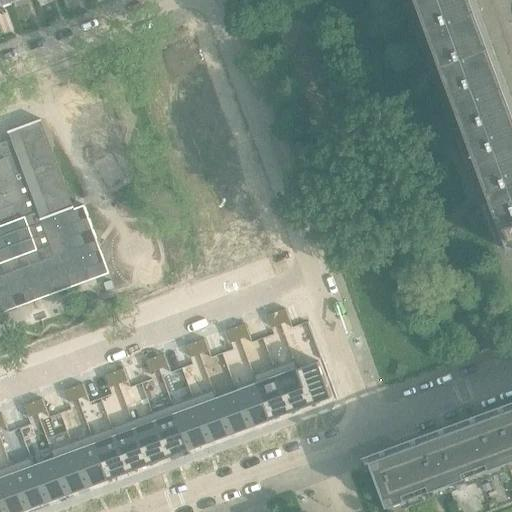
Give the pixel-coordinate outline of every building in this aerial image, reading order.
[(0,0),(0,8),(12,4),(10,0),(0,0)] [(420,0),(464,119),(453,123),(470,169),(481,165),(501,217),(495,219),(503,241),(509,239),(511,248),(511,99),(475,0),(420,0)] [(202,45),(159,61),(167,81),(209,65),(202,45)] [(209,65),(167,81),(167,82),(172,80),(178,97),(174,99),(174,100),(216,84),(209,65)] [(126,83),(116,87),(120,98),(130,94),(126,83)] [(216,84),(174,100),(181,119),(223,104),(216,84)] [(130,94),(120,98),(124,109),(134,106),(130,94)] [(223,104),(181,119),(188,138),(230,123),(223,104)] [(13,141),(0,145),(0,227),(10,224),(18,243),(35,237),(28,217),(39,213),(42,220),(41,220),(42,221),(75,209),(42,120),(9,132),(10,134),(13,141)] [(140,122),(130,125),(134,136),(144,133),(140,122)] [(230,123),(188,138),(195,158),(237,142),(230,123)] [(144,133),(134,136),(139,148),(148,144),(144,133)] [(237,142),(195,158),(202,177),(245,161),(237,142)] [(154,160),(144,163),(148,175),(158,171),(154,160)] [(245,161),(202,177),(209,196),(252,180),(245,161)] [(158,171),(148,175),(153,186),(162,183),(158,171)] [(252,180),(209,196),(216,215),(259,199),(252,180)] [(168,198),(158,202),(163,213),(172,209),(168,198)] [(259,199),(216,215),(223,234),(266,218),(259,199)] [(0,315),(110,274),(85,206),(75,210),(75,209),(42,221),(41,220),(42,220),(39,213),(28,217),(35,237),(18,243),(10,224),(0,227),(0,315)] [(172,209),(163,213),(167,224),(177,221),(172,209)] [(266,218),(223,234),(231,254),(273,239),(266,218)] [(182,236),(173,240),(177,251),(187,248),(182,236)] [(187,248),(177,251),(181,263),(191,259),(187,248)] [(286,310),(277,313),(282,325),(291,322),(286,310)] [(277,313),(268,317),(273,328),(282,325),(277,313)] [(246,325),(237,328),(241,340),(250,337),(246,325)] [(237,328),(228,331),(232,343),(241,340),(237,328)] [(205,340),(196,343),(201,355),(210,352),(205,340)] [(196,343),(187,346),(192,358),(201,355),(196,343)] [(165,355),(156,358),(160,370),(169,367),(165,355)] [(156,358),(147,361),(151,373),(160,370),(156,358)] [(295,361),(275,368),(291,413),(311,406),(295,361)] [(295,361),(311,406),(332,398),(319,362),(299,370),(295,361)] [(275,368),(254,376),(271,421),(291,413),(275,368)] [(124,370),(115,373),(120,385),(129,382),(124,370)] [(115,373),(106,376),(111,388),(120,385),(115,373)] [(255,380),(236,388),(251,428),(271,421),(254,376),(255,380)] [(84,385),(75,388),(79,400),(88,397),(84,385)] [(75,388),(66,391),(70,403),(79,400),(75,388)] [(214,390),(214,391),(230,436),(251,428),(236,388),(235,388),(237,393),(218,400),(214,390)] [(214,391),(193,398),(210,443),(230,436),(214,391)] [(193,398),(173,406),(190,450),(210,443),(193,398)] [(43,400),(34,403),(39,415),(48,412),(43,400)] [(34,403),(25,406),(30,418),(39,415),(34,403)] [(173,406),(153,413),(170,458),(190,450),(173,406)] [(389,511),(398,511),(511,469),(511,412),(372,465),(389,511)] [(153,413),(133,421),(149,465),(170,458),(153,413)] [(133,421),(112,428),(129,473),(149,465),(133,421)] [(112,428),(92,435),(109,480),(129,473),(112,428)] [(92,435),(72,443),(88,488),(109,480),(92,435)] [(72,443),(52,450),(68,495),(88,488),(72,443)] [(32,458),(31,458),(48,503),(68,495),(52,450),(51,451),(54,460),(35,467),(32,458)] [(31,458),(11,465),(28,510),(48,503),(31,458)] [(11,465),(0,469),(0,497),(5,511),(23,511),(28,510),(11,465)]
